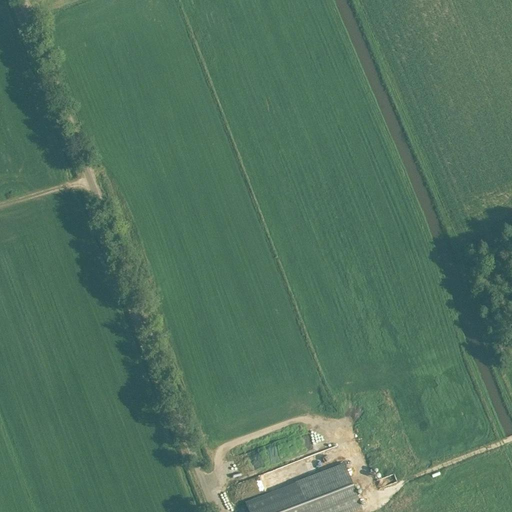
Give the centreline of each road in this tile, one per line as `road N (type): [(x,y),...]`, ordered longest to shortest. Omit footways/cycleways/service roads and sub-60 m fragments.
road 1 (unclassified): [(215,511),(21,0)]
road 2 (track): [(362,495),(511,439)]
